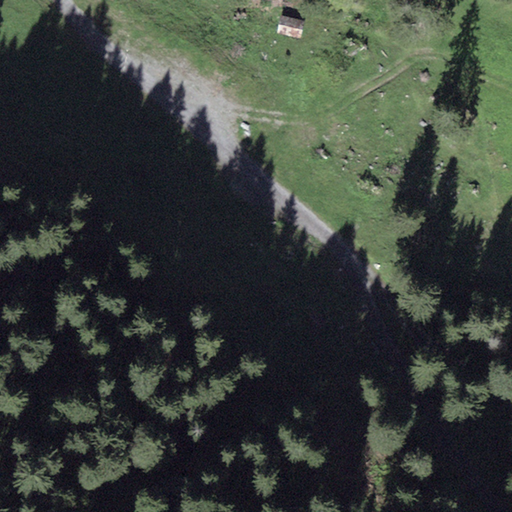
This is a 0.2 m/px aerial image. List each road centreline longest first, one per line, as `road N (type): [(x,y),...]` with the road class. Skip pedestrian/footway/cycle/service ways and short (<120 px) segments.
road 1 (track): [(58,0),(105,54),(310,216),(357,275)]
road 2 (track): [(357,275),(432,416),(501,511)]
road 3 (track): [(357,275),(379,284),(450,364),(511,398)]
